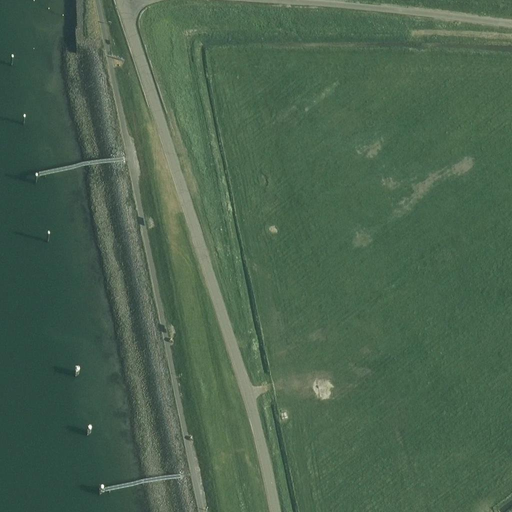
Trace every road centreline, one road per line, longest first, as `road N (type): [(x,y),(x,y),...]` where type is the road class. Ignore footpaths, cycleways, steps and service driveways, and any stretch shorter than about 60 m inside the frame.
road 1 (tertiary): [(275,511),(255,417),(125,8)]
road 2 (unclassified): [(511,24),(270,0)]
